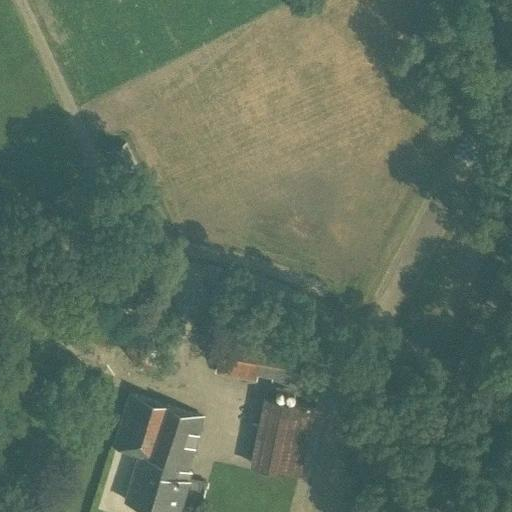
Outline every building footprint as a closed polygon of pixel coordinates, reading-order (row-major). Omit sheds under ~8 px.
[(106,150),(116,173),(137,163),(127,141),(106,150)] [(73,185),(54,200),(72,223),(90,208),(73,185)] [(466,242),(450,277),(462,283),(459,290),(470,295),(489,252),(466,242)] [(45,287),(38,311),(124,336),(130,313),(45,287)] [(305,342),(223,327),(215,371),(256,379),(257,373),(273,376),(271,382),(273,382),(297,387),(300,368),(305,342)] [(129,389),(111,447),(137,456),(124,499),(165,511),(179,511),(192,470),(188,469),(204,413),(129,389)] [(249,464),(301,475),(316,405),(265,394),(249,464)] [(191,477),(186,501),(203,505),(209,480),(191,477)]
